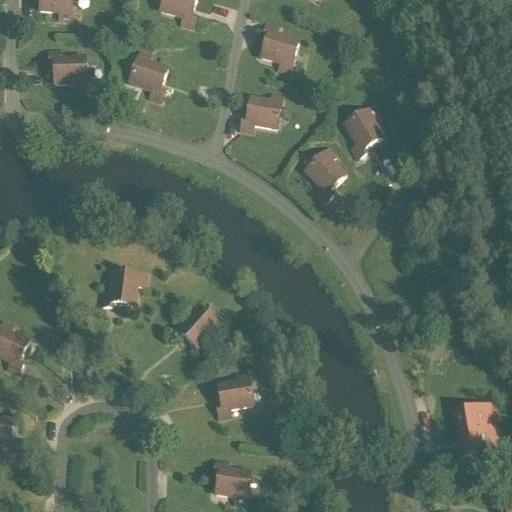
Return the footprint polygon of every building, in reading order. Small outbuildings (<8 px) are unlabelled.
[(72,0),(41,0),(40,15),(60,17),(59,24),(70,25),(72,0)] [(197,0),(164,0),(160,16),(183,22),(181,28),(193,32),(196,22),(191,21),(197,0)] [(298,46),(276,39),(278,33),(266,30),(263,39),(268,41),(261,62),(281,68),(279,74),(289,77),(298,46)] [(85,62),(62,63),(61,56),(49,57),(49,67),(54,67),(55,89),(75,89),(75,96),(86,95),(85,62)] [(167,74),(149,67),(151,61),(140,57),(130,88),(151,96),(150,102),(161,106),(165,97),(160,95),(167,74)] [(282,101),(271,100),(270,106),(251,103),(247,125),(242,124),(240,134),(253,136),(254,130),(277,134),(282,101)] [(372,125),(378,122),(372,112),(344,130),(357,150),(351,153),(358,164),(366,159),(364,155),(383,142),(372,125)] [(331,166),(336,161),(328,154),(305,177),(322,193),(317,198),(326,207),(333,200),(330,197),(346,180),(331,166)] [(137,291),(144,292),(145,281),(112,277),(109,300),(103,299),(101,311),(111,312),(112,308),(134,311),(137,291)] [(223,334),(198,312),(182,330),(177,325),(169,335),(177,341),(180,338),(197,353),(210,338),(215,342),(223,334)] [(28,346),(10,338),(13,332),(3,327),(0,334),(0,362),(10,367),(8,373),(19,378),(23,369),(19,367),(28,346)] [(247,378),(236,380),(237,386),(218,390),(221,412),(217,413),(219,423),(231,421),(230,414),(253,410),(247,378)] [(492,417),(462,422),(469,463),(508,457),(505,436),(495,438),(492,417)] [(11,424),(0,423),(0,449),(2,450),(2,456),(15,457),(15,447),(10,446),(11,424)] [(250,477),(227,474),(228,468),(216,466),(214,476),(219,477),(216,499),(236,502),(235,509),(246,510),(250,477)]
